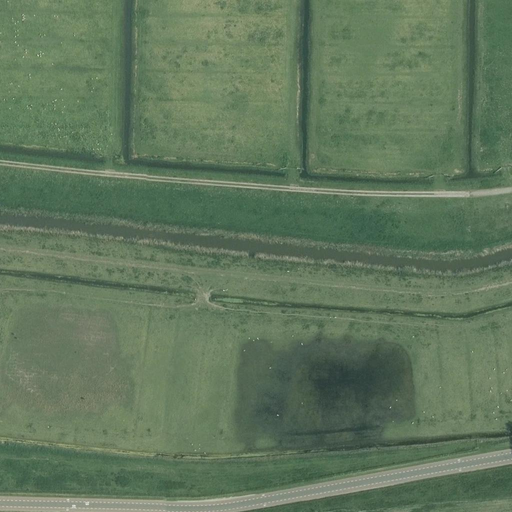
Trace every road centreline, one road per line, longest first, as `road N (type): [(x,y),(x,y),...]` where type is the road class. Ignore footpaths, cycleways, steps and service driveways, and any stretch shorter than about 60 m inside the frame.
road 1 (tertiary): [(0,503),(215,509),(511,454)]
road 2 (track): [(511,190),(395,195),(0,162)]
